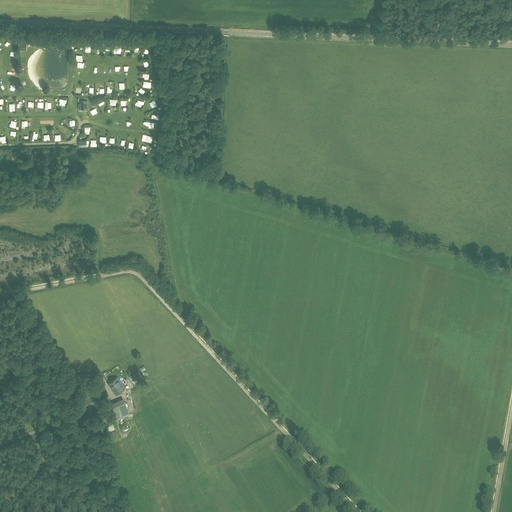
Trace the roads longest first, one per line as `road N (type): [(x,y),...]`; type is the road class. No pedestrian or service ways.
road 1 (unclassified): [(511,44),(0,24)]
road 2 (track): [(0,295),(137,274),(356,511)]
